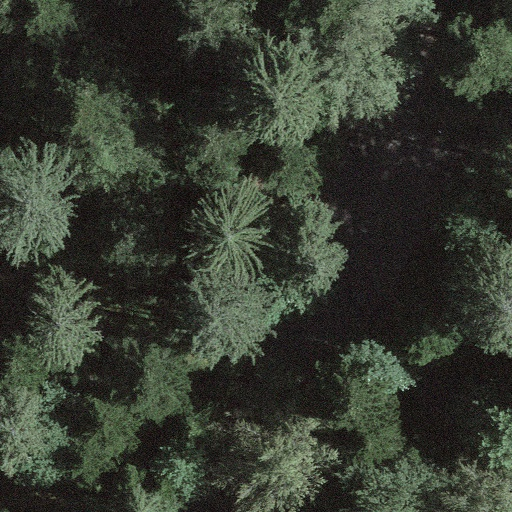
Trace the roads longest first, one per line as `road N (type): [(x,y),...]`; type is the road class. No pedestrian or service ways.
road 1 (unclassified): [(228,511),(406,129),(426,48),(426,0)]
road 2 (track): [(331,294),(511,488)]
road 3 (track): [(511,106),(331,294)]
